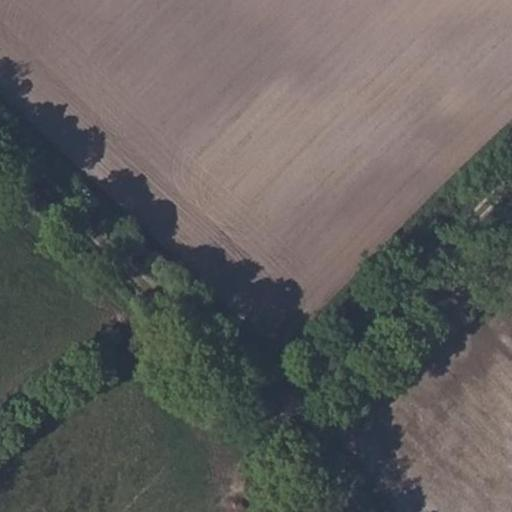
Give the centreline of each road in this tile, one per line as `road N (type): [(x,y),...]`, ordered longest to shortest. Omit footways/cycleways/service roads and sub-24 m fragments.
road 1 (track): [(359,511),(280,421),(0,138)]
road 2 (track): [(511,185),(280,421)]
